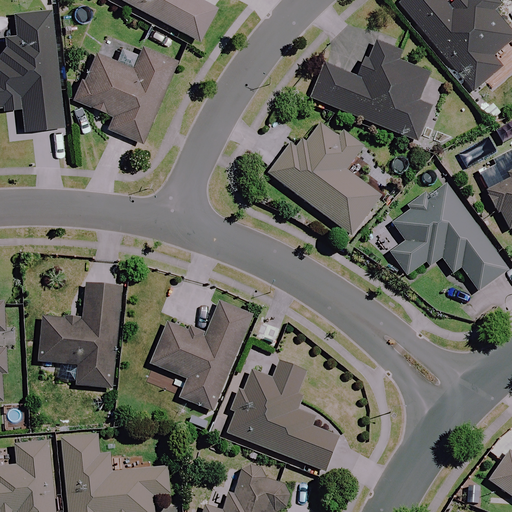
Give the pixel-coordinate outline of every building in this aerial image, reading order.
[(119,0),(200,43),(217,11),(196,0),(119,0)] [(465,0),(451,12),(440,0),(410,0),(401,7),(473,96),(504,71),(494,59),(511,43),(511,33),(494,11),(501,4),(497,0),(465,0)] [(63,131),(52,14),(0,19),(0,20),(4,60),(0,60),(0,110),(22,108),(24,134),(63,131)] [(78,16),(62,17),(63,37),(78,37),(78,16)] [(312,102),(417,144),(442,82),(400,65),(403,56),(374,44),(359,81),(326,68),(312,102)] [(174,62),(143,49),(134,71),(94,55),(75,102),(114,117),(108,133),(141,146),(174,62)] [(364,158),(320,125),(302,149),(296,144),(271,177),(352,238),(381,199),(351,176),(364,158)] [(511,175),(507,178),(509,182),(489,194),(511,233),(511,232),(511,175)] [(408,279),(426,267),(429,271),(442,262),(453,277),(462,270),(480,295),(509,274),(445,188),(393,226),(407,245),(391,257),(408,279)] [(123,292),(89,288),(85,323),(46,319),(41,366),(80,370),(78,388),(112,392),(123,292)] [(255,314),(223,301),(208,339),(169,323),(151,366),(187,381),(180,399),(214,414),(255,314)] [(309,376),(281,366),(275,382),(253,374),(228,436),(326,474),(339,440),(310,429),(314,419),(295,412),(309,376)] [(156,511),(155,498),(173,496),(170,470),(104,476),(100,436),(63,440),(69,511),(156,511)] [(57,511),(50,444),(17,447),(19,469),(0,470),(0,511),(57,511)] [(511,455),(491,484),(511,498),(511,455)] [(235,497),(229,495),(223,511),(216,511),(206,509),(205,511),(285,511),(294,488),(244,471),(235,497)]
